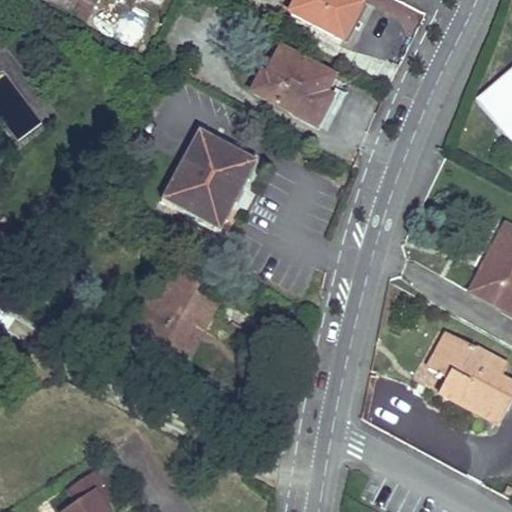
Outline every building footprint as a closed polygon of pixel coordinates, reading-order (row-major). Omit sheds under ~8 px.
[(42,0),(71,14),(85,22),(97,0),(42,0)] [(360,4),(351,0),(295,0),(288,14),(341,41),(360,4)] [(280,51),(265,79),(264,80),(269,83),(260,99),(314,127),(323,109),(318,103),(320,99),(328,99),(329,99),(322,96),(332,79),(280,51)] [(2,69),(0,71),(0,115),(18,139),(42,121),(2,69)] [(511,70),(475,103),(511,144),(511,70)] [(269,83),(264,80),(265,79),(260,76),(251,93),(260,99),(269,83)] [(318,103),(323,109),(328,99),(320,99),(318,103)] [(255,164),(197,132),(160,202),(218,233),(255,164)] [(511,232),(503,228),(489,255),(494,258),(474,295),(511,315),(511,232)] [(136,342),(133,349),(157,362),(165,348),(177,355),(193,326),(202,331),(202,330),(221,295),(177,270),(157,305),(136,342)] [(126,337),(136,342),(157,305),(147,299),(126,337)] [(205,332),(202,330),(202,331),(193,326),(177,355),(188,361),(205,332)] [(426,371),(445,381),(443,384),(446,386),(442,394),(439,393),(437,396),(457,407),(457,405),(497,427),(511,399),(511,387),(499,380),(506,368),(445,336),(426,371)] [(106,511),(102,505),(93,492),(100,488),(103,486),(93,472),(65,492),(74,505),(62,511),(106,511)] [(93,492),(102,505),(108,500),(100,488),(93,492)]
